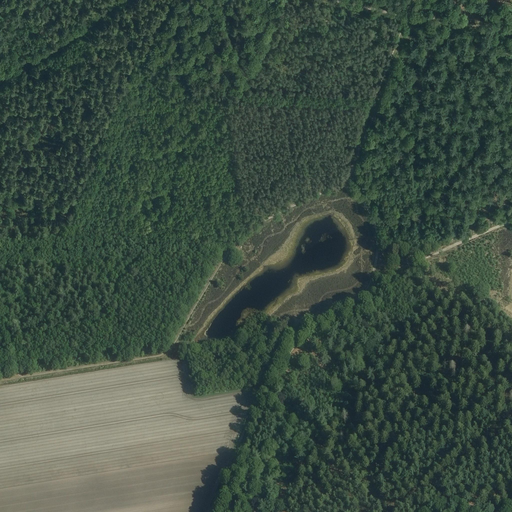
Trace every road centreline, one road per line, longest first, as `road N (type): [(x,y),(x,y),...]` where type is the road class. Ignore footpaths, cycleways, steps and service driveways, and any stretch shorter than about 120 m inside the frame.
road 1 (track): [(345,185),(242,237),(164,353),(16,378)]
road 2 (track): [(215,511),(282,341),(353,298)]
road 3 (track): [(414,17),(345,185)]
road 4 (track): [(378,246),(411,264),(511,220)]
road 5 (track): [(121,0),(0,82)]
